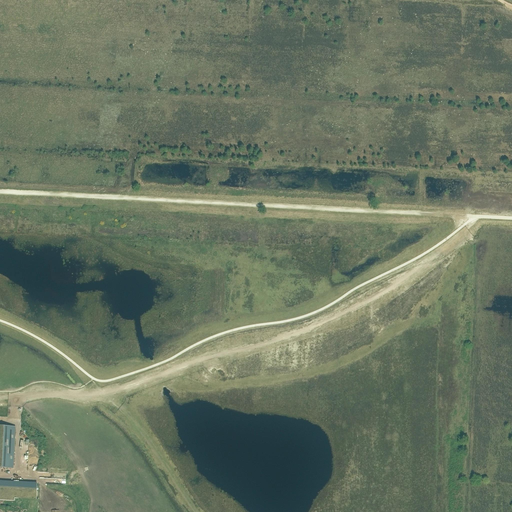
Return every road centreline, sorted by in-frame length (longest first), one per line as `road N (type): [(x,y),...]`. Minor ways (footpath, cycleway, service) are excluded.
road 1 (track): [(468,233),(394,285),(288,337),(102,389),(0,400)]
road 2 (track): [(476,216),(0,191)]
